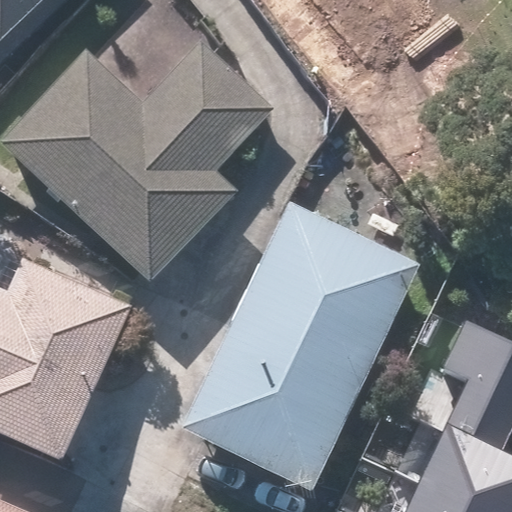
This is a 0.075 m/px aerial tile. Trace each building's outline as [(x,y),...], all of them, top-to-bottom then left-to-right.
[(0,0),(0,68),(75,0),(0,0)] [(213,178),(272,114),(197,45),(155,91),(96,36),(0,140),(0,157),(149,294),(236,198),(213,178)] [(418,271),(285,208),(175,438),(309,501),(418,271)] [(0,442),(57,468),(124,316),(0,260),(0,442)] [(466,376),(443,425),(497,451),(511,419),(511,354),(509,353),(511,346),(511,336),(466,316),(443,366),(466,376)] [(492,511),(511,511),(511,457),(497,451),(443,425),(418,478),(492,511)] [(492,511),(418,478),(401,511),(492,511)] [(0,480),(0,511),(36,511),(42,498),(0,480)]
